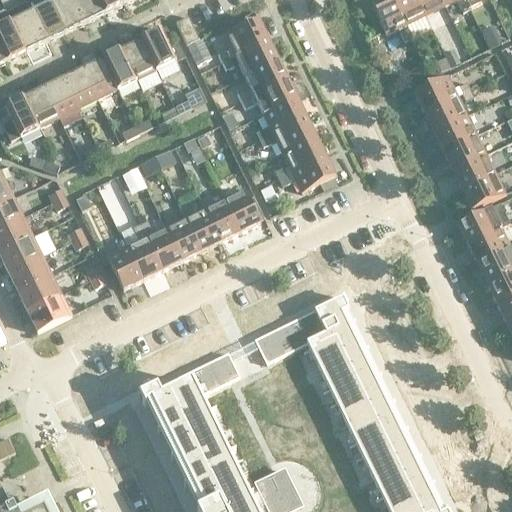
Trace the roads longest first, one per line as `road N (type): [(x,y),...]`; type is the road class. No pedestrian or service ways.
road 1 (residential): [(42,371),(398,194)]
road 2 (residential): [(398,194),(412,246),(487,389),(511,418)]
road 3 (residential): [(398,194),(302,0)]
road 4 (residential): [(109,511),(42,371)]
